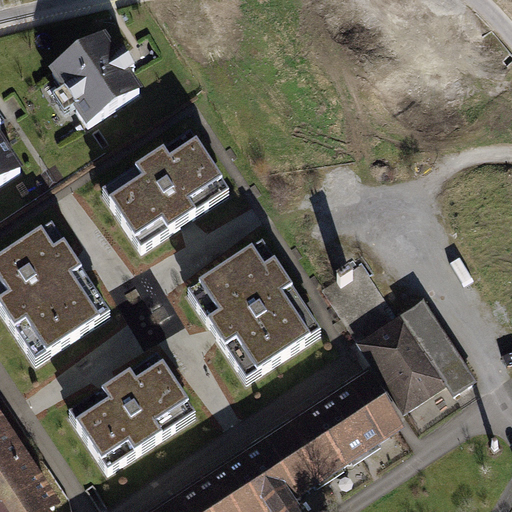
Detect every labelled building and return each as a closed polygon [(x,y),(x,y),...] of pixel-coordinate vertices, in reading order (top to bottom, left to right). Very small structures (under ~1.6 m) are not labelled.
[(402,0),(382,0),(378,2),(428,96),(474,72),(436,0),(430,0),(408,12),(402,0)] [(104,42),(52,75),(88,129),(139,96),(128,78),(134,74),(122,55),(116,60),(104,42)] [(0,187),(20,174),(0,144),(0,130),(1,130),(0,129),(0,187)] [(222,186),(191,139),(123,183),(130,195),(111,208),(141,255),(209,211),(202,199),(222,186)] [(102,306),(52,230),(0,264),(0,278),(2,282),(0,283),(0,313),(27,355),(43,345),(52,358),(94,329),(86,316),(102,306)] [(312,324),(263,248),(204,287),(213,300),(197,310),(238,372),(254,362),(263,375),(305,347),(296,334),(312,324)] [(183,250),(154,269),(169,291),(198,272),(183,250)] [(323,292),(360,348),(399,323),(362,266),(323,292)] [(360,348),(404,416),(447,388),(454,398),(475,385),(423,307),(399,323),(360,348)] [(188,408),(157,361),(89,406),(97,417),(77,430),(108,477),(176,433),(169,421),(188,408)] [(366,382),(291,432),(324,481),(399,431),(366,382)] [(0,458),(15,449),(0,426),(0,458)] [(225,475),(249,511),(291,511),(287,505),(324,481),(291,432),(225,475)] [(15,449),(0,458),(0,511),(50,511),(54,510),(15,449)] [(249,511),(225,475),(168,511),(249,511)]
